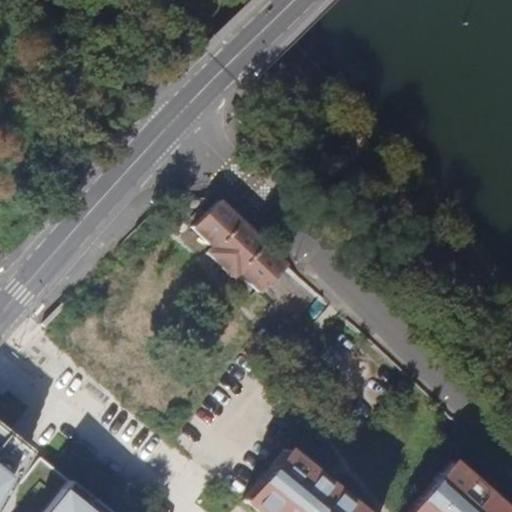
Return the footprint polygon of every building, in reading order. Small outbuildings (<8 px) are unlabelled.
[(235,272),(257,293),(284,265),(217,201),(189,229),(211,248),(204,254),(230,278),(235,272)] [(0,426),(0,446),(20,463),(28,449),(0,426)] [(0,498),(20,463),(0,446),(0,498)] [(258,511),(361,511),(285,448),(243,499),(258,511)] [(511,511),(511,509),(456,461),(414,511),(511,511)] [(60,488),(89,511),(107,511),(67,480),(60,488)] [(89,511),(60,488),(41,511),(89,511)]
